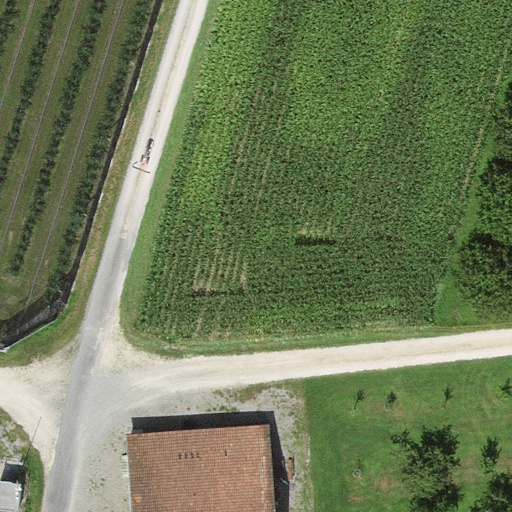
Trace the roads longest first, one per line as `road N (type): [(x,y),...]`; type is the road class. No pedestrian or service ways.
road 1 (unclassified): [(48,511),(73,390),(191,0)]
road 2 (track): [(511,344),(73,390),(0,385)]
